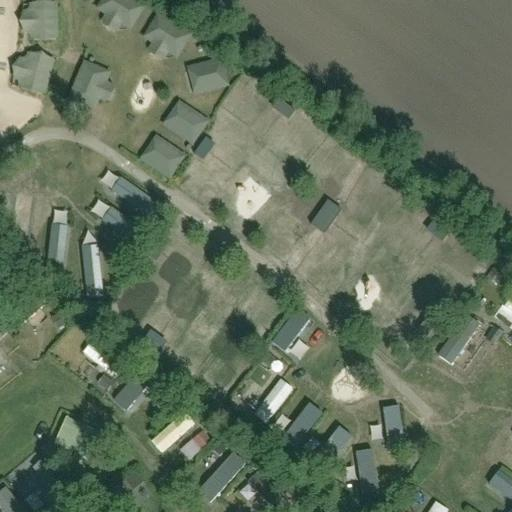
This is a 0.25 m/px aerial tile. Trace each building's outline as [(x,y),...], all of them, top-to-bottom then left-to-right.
[(181,95),(191,102),(208,77),(198,70),(181,95)] [(237,131),(256,109),(238,94),(219,116),(237,131)] [(281,118),(288,110),(280,104),(274,112),(281,118)] [(288,110),(281,118),(289,124),(295,116),(288,110)] [(178,111),(166,122),(175,133),(188,122),(178,111)] [(295,121),(265,154),(279,167),(309,134),(295,121)] [(154,123),(145,147),(156,151),(165,127),(154,123)] [(159,148),(176,153),(182,135),(165,130),(159,148)] [(206,140),(195,156),(202,162),(214,145),(206,140)] [(278,221),(287,210),(247,180),(238,192),(278,221)] [(15,230),(35,201),(24,193),(4,222),(15,230)] [(362,235),(380,207),(369,200),(351,227),(362,235)] [(328,203),(319,215),(326,220),(335,208),(328,203)] [(326,220),(333,225),(342,213),(335,208),(326,220)] [(326,220),(319,215),(311,227),(318,232),(326,220)] [(291,270),(317,234),(295,218),(269,254),(291,270)] [(65,262),(85,241),(62,220),(42,242),(65,262)] [(326,220),(318,232),(325,237),(333,225),(326,220)] [(406,222),(390,246),(408,259),(425,236),(406,222)] [(427,232),(435,238),(441,230),(433,224),(427,232)] [(449,236),(441,230),(435,238),(442,244),(449,236)] [(159,241),(153,249),(161,255),(167,247),(159,241)] [(432,284),(451,251),(440,245),(421,277),(432,284)] [(155,263),(161,255),(153,249),(147,257),(155,263)] [(95,301),(115,278),(96,262),(77,285),(95,301)] [(146,317),(160,328),(178,306),(164,294),(146,317)] [(495,317),(511,328),(511,294),(510,294),(495,317)] [(273,338),(293,306),(281,298),(260,330),(273,338)] [(263,301),(254,317),(263,322),(273,307),(263,301)] [(490,337),(479,329),(482,324),(470,314),(440,353),(465,371),(490,337)] [(430,317),(419,333),(427,339),(438,322),(430,317)] [(300,327),(292,335),(310,352),(318,343),(300,327)] [(272,344),(307,365),(314,352),(280,331),(272,344)] [(152,347),(158,339),(151,333),(144,341),(152,347)] [(248,346),(256,352),(261,344),(253,338),(248,346)] [(166,345),(158,339),(152,347),(160,353),(166,345)] [(256,352),(248,346),(242,353),(250,359),(256,352)] [(260,397),(282,414),(299,392),(276,375),(260,397)] [(321,417),(308,407),(284,439),(297,449),(321,417)] [(399,411),(383,413),(388,452),(404,450),(399,411)] [(176,426),(206,452),(215,442),(185,416),(176,426)] [(100,432),(66,418),(53,446),(76,455),(70,470),(82,475),(100,432)] [(351,441),(339,431),(314,463),(327,473),(351,441)] [(372,455),(356,457),(362,496),(377,494),(372,455)] [(511,487),(492,470),(479,484),(508,510),(511,505),(511,487)] [(450,511),(451,510),(434,503),(429,511),(450,511)]
